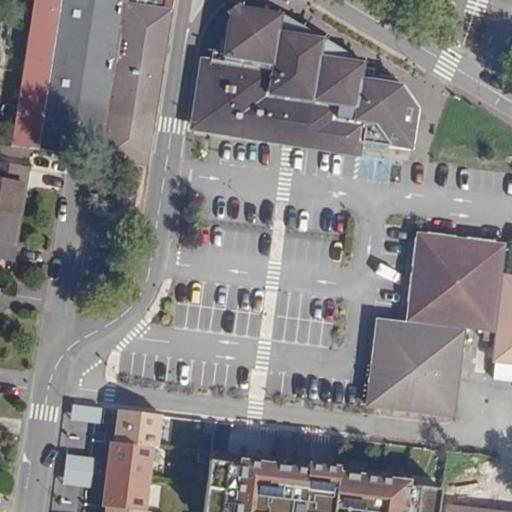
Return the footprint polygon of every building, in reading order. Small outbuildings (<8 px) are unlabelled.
[(100,157),(126,2),(125,0),(34,0),(30,28),(19,93),(10,147),(100,157)] [(125,0),(126,2),(100,157),(141,166),(165,8),(166,0),(125,0)] [(278,10),(234,3),(224,10),(217,35),(215,48),(211,47),(209,57),(205,57),(196,121),(361,147),(361,139),(411,147),(418,105),(399,85),(370,81),(372,69),(360,67),(360,62),(278,10)] [(0,211),(15,214),(20,183),(25,184),(27,169),(0,164),(0,211)] [(115,196),(135,200),(137,180),(117,177),(115,196)] [(11,241),(15,214),(0,211),(0,255),(14,257),(16,242),(11,241)] [(499,247),(415,236),(406,328),(376,325),(363,408),(448,423),(461,338),(481,341),(480,351),(493,353),(489,373),(511,375),(511,276),(495,273),(499,247)] [(91,405),(70,402),(68,417),(89,419),(91,405)] [(160,414),(117,409),(113,445),(152,450),(156,450),(160,414)] [(147,482),(152,450),(113,445),(109,444),(104,477),(147,482)] [(432,511),(436,488),(402,484),(403,477),(262,458),(209,451),(201,511),(432,511)] [(63,457),(62,472),(82,474),(84,460),(63,457)] [(82,474),(62,472),(60,486),(80,488),(82,474)] [(142,511),(147,482),(104,477),(99,509),(103,510),(123,511),(142,511)]
